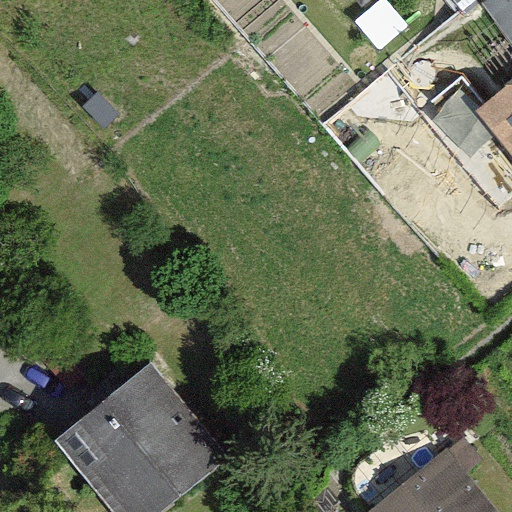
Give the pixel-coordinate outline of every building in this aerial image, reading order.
[(511,0),(504,0),(499,4),(511,20),(511,0)] [(511,97),(495,112),(511,133),(511,97)] [(391,126),(370,99),(331,131),(353,157),(391,126)] [(156,373),(61,452),(110,511),(182,511),(235,468),(156,373)] [(486,511),(449,468),(396,511),(486,511)]
